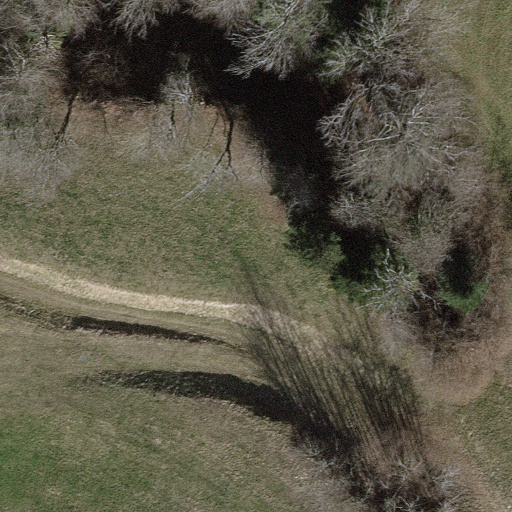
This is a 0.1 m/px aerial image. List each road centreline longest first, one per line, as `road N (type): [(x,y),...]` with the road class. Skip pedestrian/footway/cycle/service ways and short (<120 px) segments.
road 1 (track): [(0,310),(134,345),(256,358),(393,402),(453,453),(484,511)]
road 2 (track): [(256,358),(0,375)]
